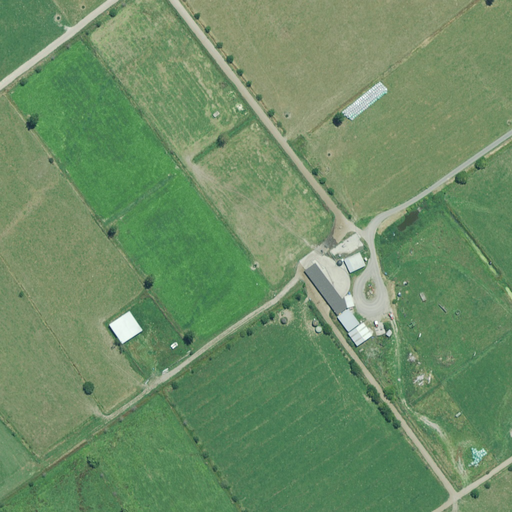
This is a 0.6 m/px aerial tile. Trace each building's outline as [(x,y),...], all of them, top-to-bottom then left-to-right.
[(365,266),(359,253),(344,260),(349,273),(365,266)] [(342,300),(315,263),(304,271),(337,315),(346,308),(354,306),(350,294),(343,297),(343,298),(342,300)] [(358,324),(348,309),(337,317),(348,332),(358,324)] [(141,331),(137,325),(132,328),(127,321),(113,330),(122,344),(141,331)] [(372,335),(362,323),(348,333),(357,346),(372,335)]
